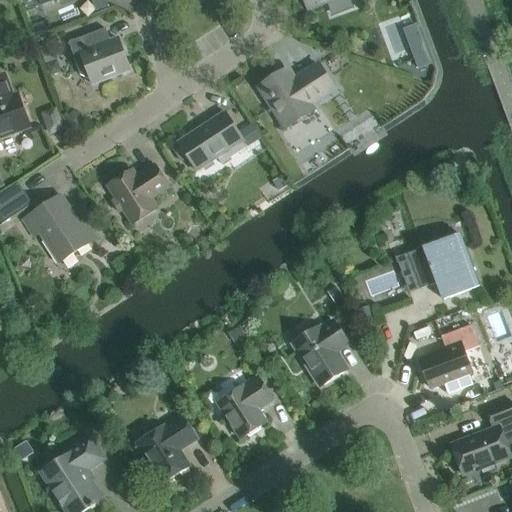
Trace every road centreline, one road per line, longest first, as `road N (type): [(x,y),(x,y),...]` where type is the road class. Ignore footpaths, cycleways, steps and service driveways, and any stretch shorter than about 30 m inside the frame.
road 1 (residential): [(212,511),(364,413)]
road 2 (residential): [(180,90),(276,27),(264,0)]
road 3 (residential): [(364,413),(387,408),(427,511)]
road 4 (residential): [(66,160),(180,90)]
